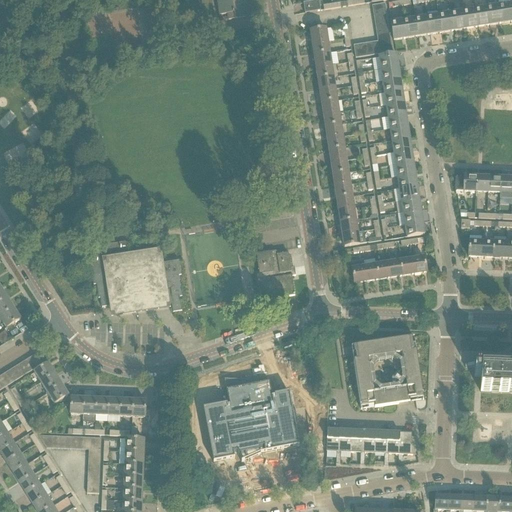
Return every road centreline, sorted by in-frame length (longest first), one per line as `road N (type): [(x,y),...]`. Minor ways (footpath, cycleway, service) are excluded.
road 1 (unclassified): [(447,317),(448,262),(418,69),(511,47)]
road 2 (tertiary): [(322,312),(273,0)]
road 3 (tertiary): [(61,323),(90,352),(134,369),(322,312)]
road 4 (unclassified): [(442,475),(447,317)]
road 5 (tertiary): [(322,312),(447,317)]
